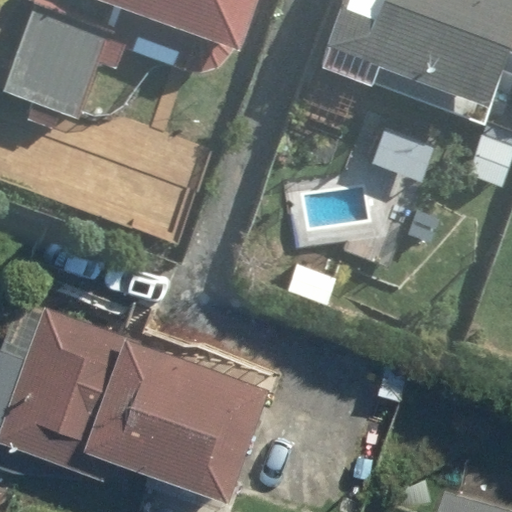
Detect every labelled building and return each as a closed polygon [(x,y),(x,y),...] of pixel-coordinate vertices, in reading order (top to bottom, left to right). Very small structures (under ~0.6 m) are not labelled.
[(247,45),(260,0),(125,0),(129,1),(113,30),(43,0),(34,0),(7,80),(85,114),(104,61),(125,66),(127,47),(217,70),(247,45)] [(487,118),(511,35),(511,0),(358,0),(336,71),(487,118)] [(338,271),(281,260),(274,296),(332,306),(338,271)] [(285,378),(56,305),(13,436),(123,471),(131,445),(252,484),(285,378)] [(511,511),(511,502),(463,490),(457,511),(511,511)]
